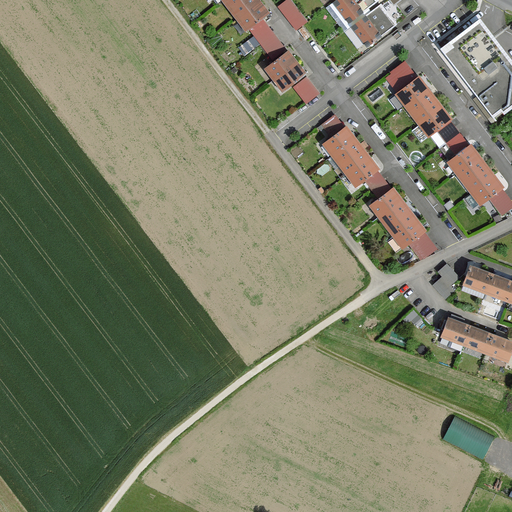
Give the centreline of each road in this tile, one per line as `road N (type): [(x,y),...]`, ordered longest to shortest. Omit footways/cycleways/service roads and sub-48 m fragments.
road 1 (residential): [(384,285),(274,140),(449,0)]
road 2 (track): [(107,511),(189,423),(364,298)]
road 3 (track): [(168,0),(274,140)]
road 4 (residential): [(384,285),(511,223)]
